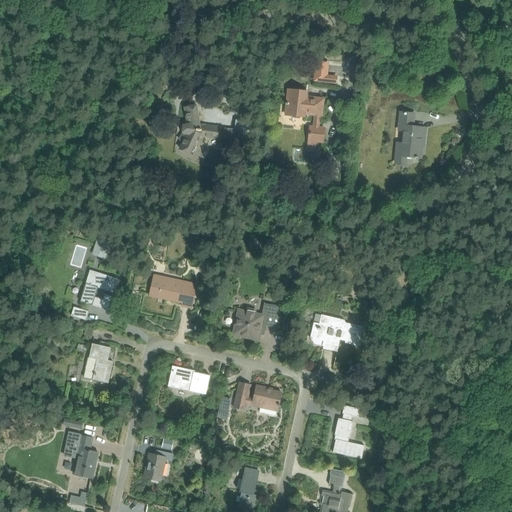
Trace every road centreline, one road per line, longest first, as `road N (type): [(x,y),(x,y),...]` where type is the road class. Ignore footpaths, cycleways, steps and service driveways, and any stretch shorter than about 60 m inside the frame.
road 1 (unclassified): [(114,511),(155,346),(307,375)]
road 2 (unclassified): [(307,375),(374,386),(384,379),(410,253),(447,188)]
road 3 (unclassified): [(456,31),(177,4)]
road 4 (unclassified): [(450,184),(481,133),(456,31)]
road 5 (unclassified): [(278,511),(307,375)]
